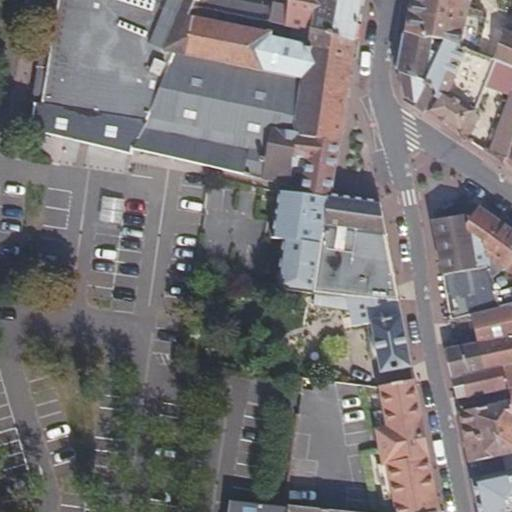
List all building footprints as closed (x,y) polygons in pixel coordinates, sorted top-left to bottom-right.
[(197,0),(50,0),(30,114),(34,116),(137,142),(190,17),(193,9),(197,0)] [(355,36),(361,0),(290,0),(289,9),(242,0),(197,0),(193,9),(312,29),(326,31),(355,36)] [(511,0),(411,0),(406,34),(447,44),(480,53),(487,17),(483,16),(483,11),(470,8),(471,0),(511,0),(511,31),(506,30),(496,57),(511,62),(511,0)] [(339,140),(353,50),(309,42),(273,36),(273,30),(190,17),(137,142),(134,149),(290,184),(292,170),(298,134),(339,140)] [(353,50),(355,36),(326,31),(312,29),(309,42),(353,50)] [(447,44),(406,34),(400,74),(428,80),(447,44)] [(480,53),(447,44),(428,80),(439,88),(428,114),(461,136),(488,86),(511,96),(490,155),(505,165),(511,153),(511,149),(511,62),(496,57),(480,53)] [(428,80),(400,74),(405,99),(428,114),(439,88),(428,80)] [(30,131),(133,154),(134,149),(137,142),(34,116),(30,131)] [(332,192),(339,140),(298,134),(292,170),(304,172),(301,189),(301,193),(327,196),(331,196),(332,192)] [(380,203),(331,196),(327,196),(301,193),(280,191),(274,232),(285,236),(278,284),(316,290),(349,294),(397,300),(380,203)] [(444,276),(451,321),(473,316),(511,306),(511,229),(481,208),(480,213),(490,267),(444,276)] [(435,221),(444,276),(490,267),(480,213),(435,221)] [(409,366),(397,300),(349,294),(352,314),(358,314),(359,323),(373,321),(384,371),(409,366)] [(484,370),(502,365),(511,363),(511,306),(473,316),(478,344),(484,370)] [(446,350),(453,380),(484,370),(478,344),(446,350)] [(511,363),(502,365),(505,389),(511,387),(511,363)] [(453,380),(457,400),(505,389),(502,365),(484,370),(453,380)] [(418,511),(436,509),(411,381),(381,387),(388,426),(376,428),(383,464),(387,464),(396,511),(418,511)] [(460,414),(471,463),(510,456),(511,455),(511,402),(460,414)] [(314,414),(299,413),(294,447),(307,448),(309,431),(314,431),(314,414)] [(481,510),(481,511),(511,511),(511,480),(507,481),(507,485),(511,504),(481,510)] [(476,491),(481,510),(511,504),(507,485),(476,491)] [(287,511),(288,505),(230,501),(227,511),(287,511)]
